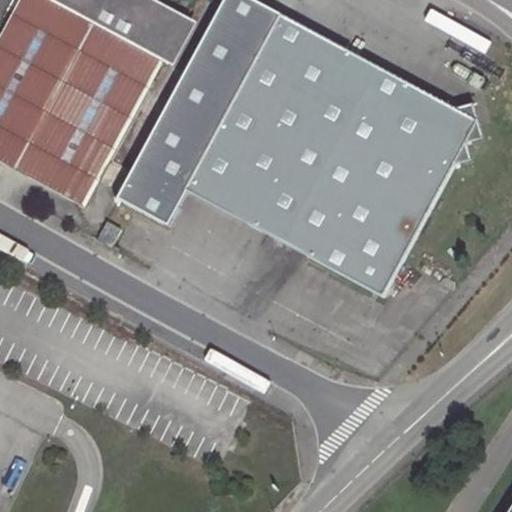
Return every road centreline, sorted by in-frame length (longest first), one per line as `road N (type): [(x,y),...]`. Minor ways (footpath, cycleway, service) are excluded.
road 1 (unclassified): [(0,223),(320,403),(373,462)]
road 2 (tertiary): [(511,332),(373,462)]
road 3 (unknown): [(0,325),(162,404)]
